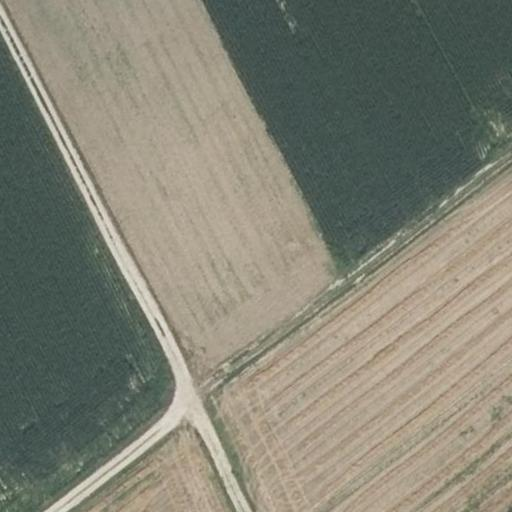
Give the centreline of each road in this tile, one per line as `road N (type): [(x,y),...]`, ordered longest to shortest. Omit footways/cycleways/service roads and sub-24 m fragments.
road 1 (track): [(511,162),(51,511)]
road 2 (track): [(249,511),(0,6)]
